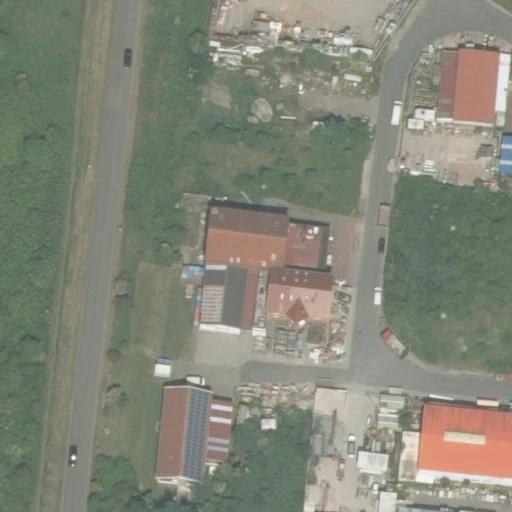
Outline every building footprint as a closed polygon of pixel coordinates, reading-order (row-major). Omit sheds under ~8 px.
[(433,121),(448,123),(455,53),(440,51),(433,121)] [(497,57),(455,53),(448,123),(491,127),(497,57)] [(287,222),(204,213),(200,264),(245,268),(266,270),(282,272),(286,228),(287,222)] [(327,232),(286,228),(282,272),(323,276),(327,232)] [(194,329),(239,333),(245,268),(200,264),(194,329)] [(262,316),(266,270),(245,268),(239,333),(261,334),(262,316)] [(327,321),(331,276),(323,276),(282,272),(266,270),(262,316),(327,321)] [(210,397),(163,393),(152,484),(201,488),(204,464),(209,403),(210,397)] [(230,405),(209,403),(204,464),(224,466),(230,405)] [(511,422),(426,415),(422,475),(511,482),(511,422)] [(363,471),(392,473),(393,456),(364,454),(363,471)]
